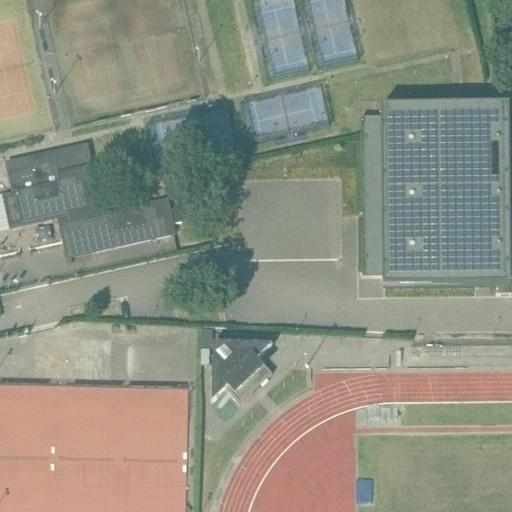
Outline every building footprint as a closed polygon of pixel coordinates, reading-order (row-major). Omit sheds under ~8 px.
[(508,107),(380,108),(380,118),(360,118),(362,279),(382,278),(382,288),(497,287),(497,295),(495,295),(495,296),(511,295),(511,122),(508,123),(508,107)] [(234,147),(229,111),(158,122),(164,158),(234,147)] [(5,198),(9,217),(11,225),(69,212),(72,223),(76,222),(79,236),(91,234),(95,252),(176,234),(174,225),(182,223),(179,209),(168,211),(166,202),(101,217),(86,147),(55,154),(57,163),(9,174),(14,196),(5,198)] [(195,388),(196,328),(164,327),(163,355),(180,355),(180,378),(140,378),(139,387),(195,388)] [(212,347),(212,360),(227,346),(215,345),(213,345),(212,345),(212,347)] [(227,346),(212,360),(211,405),(225,391),(239,406),(253,393),(251,391),(256,387),(258,388),(272,375),(258,360),(272,347),(227,346)]
